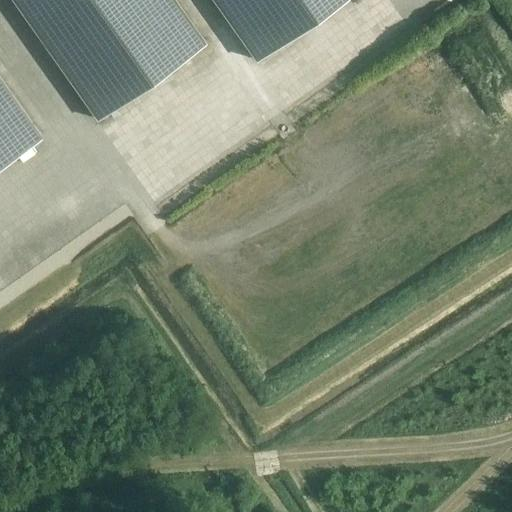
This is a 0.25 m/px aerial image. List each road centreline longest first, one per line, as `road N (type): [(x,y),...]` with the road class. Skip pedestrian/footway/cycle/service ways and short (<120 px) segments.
road 1 (unknown): [(193,0),(258,90),(173,149),(138,161),(102,151),(76,129),(0,24)]
road 2 (track): [(241,467),(511,439)]
road 3 (track): [(0,507),(149,457),(208,454),(241,467)]
road 4 (unknown): [(258,90),(391,8)]
